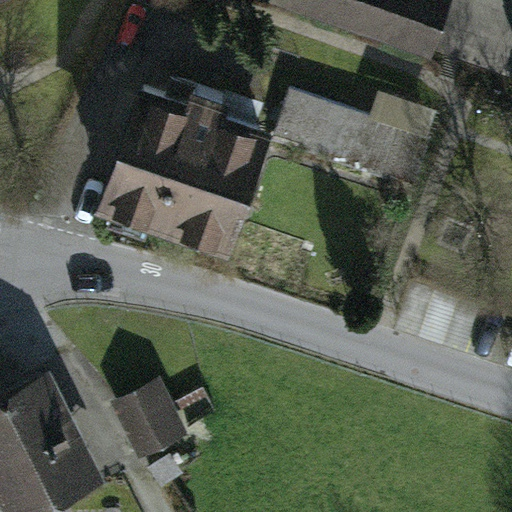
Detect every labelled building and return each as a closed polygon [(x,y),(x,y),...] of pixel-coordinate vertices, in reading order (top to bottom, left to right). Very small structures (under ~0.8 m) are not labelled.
[(462,12),(432,0),(241,0),(437,76),(462,12)] [(288,86),(276,132),(335,147),(347,100),(288,86)] [(270,151),(136,111),(102,222),(236,262),(270,151)] [(62,384),(0,411),(0,508),(1,511),(72,511),(110,495),(62,384)] [(163,387),(119,406),(143,464),(187,446),(163,387)] [(205,467),(186,480),(207,511),(212,511),(229,501),(205,467)]
